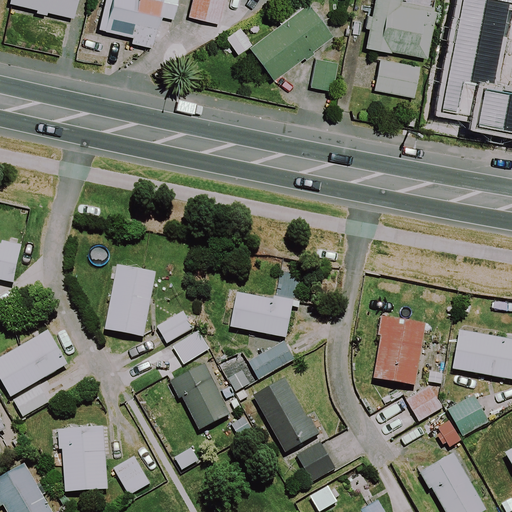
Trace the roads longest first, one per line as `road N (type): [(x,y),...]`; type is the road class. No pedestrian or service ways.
road 1 (residential): [(82,120),(51,273),(112,395)]
road 2 (trunk): [(368,177),(82,120)]
road 3 (residential): [(368,177),(337,373),(375,447)]
road 4 (trunk): [(511,202),(368,177)]
